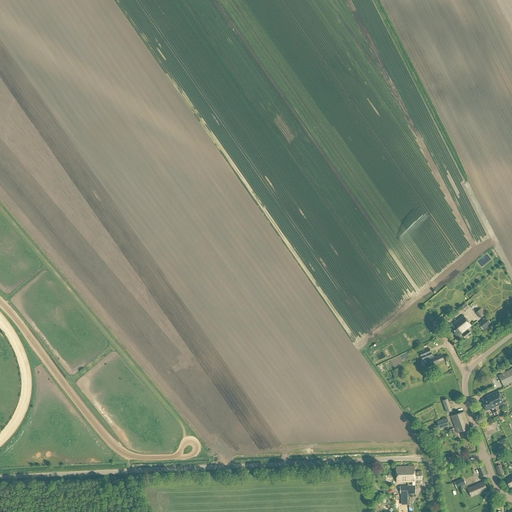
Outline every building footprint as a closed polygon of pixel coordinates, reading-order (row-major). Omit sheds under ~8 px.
[(461,307),(465,312),(469,308),(465,303),(461,307)] [(481,308),(475,313),(480,318),(486,314),(481,308)] [(470,326),(462,316),(448,327),(455,336),(459,333),(460,334),(470,326)] [(486,317),(478,323),(483,330),(491,324),(486,317)] [(429,349),(423,352),(419,353),(422,360),(426,358),(429,357),(429,359),(428,359),(431,366),(437,363),(437,362),(443,360),(442,356),(440,356),(439,355),(433,358),(432,359),(432,358),(430,353),(429,349)] [(511,382),(511,368),(498,376),(503,387),(511,382)] [(498,391),(487,396),(491,404),(492,403),(493,408),(494,407),(503,403),(498,391)] [(491,404),(487,396),(486,396),(486,397),(481,400),(482,402),(486,411),(491,409),(494,415),(497,414),(494,407),(493,408),(492,403),(491,404)] [(442,401),(446,413),(452,411),(447,399),(442,401)] [(471,433),(463,412),(451,416),(457,433),(460,432),(462,439),(469,436),(469,434),(471,433)] [(446,418),(437,421),(439,430),(449,426),(446,418)] [(449,430),(448,431),(450,439),(452,439),(456,437),(454,429),(449,430)] [(500,464),(496,466),(498,475),(504,473),(501,464),(500,464)] [(411,486),(408,486),(408,494),(416,494),(415,480),(422,480),(422,471),(415,472),(415,466),(408,467),(408,481),(411,481),(411,486)] [(477,468),(481,477),(487,475),(483,466),(477,468)] [(397,482),(408,481),(408,467),(396,467),(397,482)] [(454,482),(456,488),(466,484),(463,478),(454,482)] [(485,488),(482,482),(467,489),(471,497),(478,493),(477,492),(485,488)]
